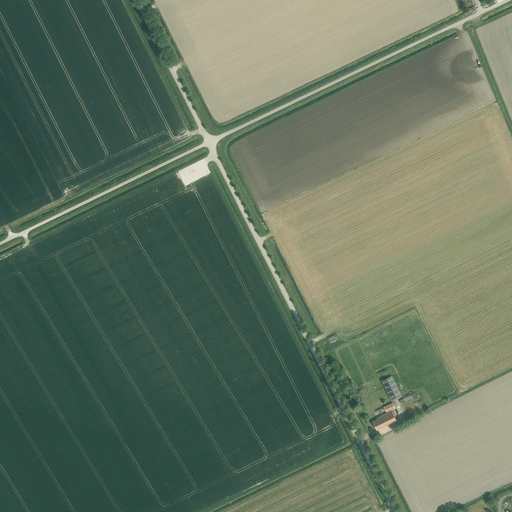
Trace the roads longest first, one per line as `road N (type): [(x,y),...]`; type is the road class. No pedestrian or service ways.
road 1 (unclassified): [(394,511),(208,142)]
road 2 (unclassified): [(208,142),(508,0)]
road 3 (unclassified): [(208,142),(0,243)]
road 4 (unclassified): [(208,142),(136,0)]
